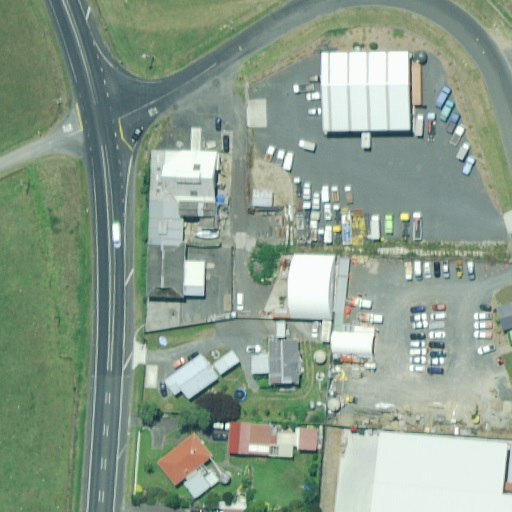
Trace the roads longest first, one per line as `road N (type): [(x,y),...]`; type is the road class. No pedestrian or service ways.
road 1 (trunk): [(103,124),(112,276),(100,511)]
road 2 (unclassified): [(103,124),(325,0)]
road 3 (unclassified): [(418,0),(463,25),(483,49),(511,113)]
road 4 (trunk): [(66,0),(103,124)]
